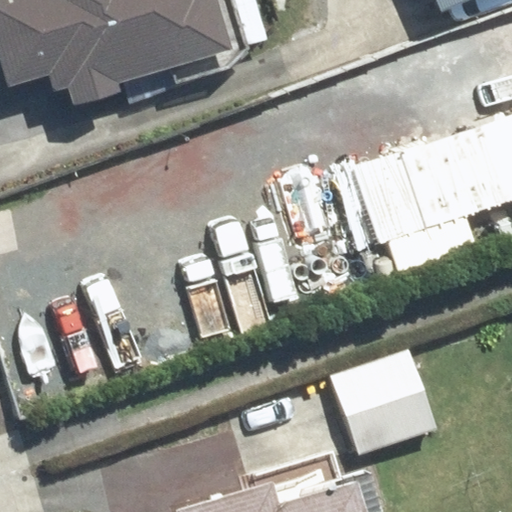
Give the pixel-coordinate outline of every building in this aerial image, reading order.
[(108,78),(220,45),(206,0),(0,0),(0,100),(58,83),(63,101),(110,87),(108,78)] [(319,88),(255,102),(263,137),(327,123),(319,88)] [(410,100),(226,157),(233,179),(205,188),(233,279),(399,228),(388,190),(433,175),(410,100)] [(407,346),(327,372),(354,456),(434,430),(407,346)] [(168,507),(169,511),(356,511),(347,478),(271,500),(265,479),(168,507)]
